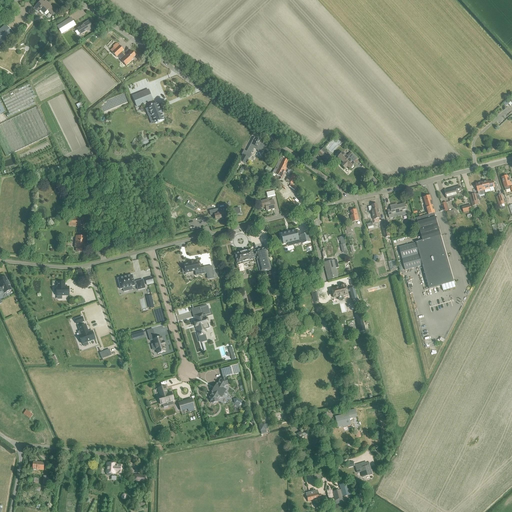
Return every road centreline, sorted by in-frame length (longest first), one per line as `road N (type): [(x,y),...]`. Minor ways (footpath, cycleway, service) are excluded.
road 1 (unclassified): [(351,199),(77,0)]
road 2 (unclassified): [(150,249),(351,199)]
road 3 (unclassified): [(351,199),(511,160)]
road 4 (unclassified): [(0,261),(64,268),(150,249)]
road 5 (residential): [(150,249),(186,372)]
